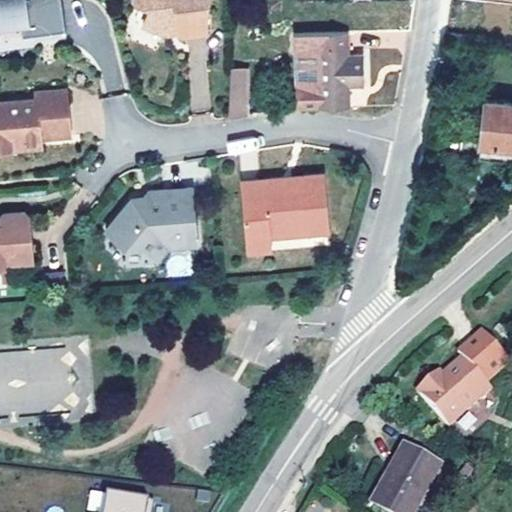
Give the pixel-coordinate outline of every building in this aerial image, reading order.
[(66,36),(60,0),(0,0),(0,24),(2,24),(3,27),(21,24),(23,42),(66,36)] [(207,30),(207,0),(135,0),(136,2),(150,8),(143,24),(163,32),(166,27),(178,25),(179,30),(179,32),(182,33),(207,30)] [(364,85),(364,54),(349,54),(348,31),(293,32),(294,56),(295,56),(318,55),(319,107),(350,106),(349,85),(364,85)] [(319,107),(318,55),(295,56),(294,56),(297,108),(319,107)] [(247,115),(248,67),(230,67),(229,117),(247,115)] [(71,134),(67,88),(36,91),(36,99),(0,102),(0,149),(11,149),(11,144),(41,141),(41,137),(71,134)] [(511,102),(485,100),(479,157),(511,160),(511,102)] [(329,230),(323,173),(303,174),(304,179),(284,181),(283,176),(242,180),(248,251),(271,249),(270,235),(329,230)] [(198,243),(193,187),(149,190),(145,196),(145,197),(145,203),(137,204),(132,199),(106,230),(125,247),(142,246),(159,257),(168,246),(198,243)] [(34,260),(30,216),(25,211),(3,213),(0,217),(0,267),(4,267),(4,262),(34,260)] [(448,426),(491,388),(485,382),(510,361),(482,330),(458,352),(462,356),(442,374),(435,380),(432,376),(416,390),(448,426)] [(0,415),(75,410),(71,348),(0,352),(0,415)] [(435,380),(442,374),(439,370),(432,376),(435,380)] [(388,511),(414,511),(439,467),(403,447),(372,503),(388,511)] [(98,511),(152,511),(155,495),(93,487),(90,509),(98,510),(98,511)]
